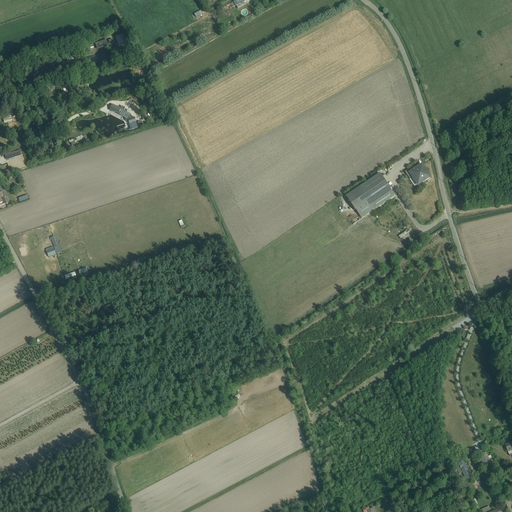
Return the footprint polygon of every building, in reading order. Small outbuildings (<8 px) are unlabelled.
[(106,40),(95,44),(97,50),(114,44),(112,40),(109,41),(109,43),(107,44),(106,40)] [(112,105),(109,111),(114,113),(118,114),(118,115),(125,119),(126,121),(128,121),(129,125),(130,130),(128,130),(129,131),(138,128),(135,117),(132,118),(131,115),(124,111),(125,108),(122,107),(121,108),(117,106),(117,107),(112,105)] [(78,137),(74,139),(77,146),(84,142),(81,135),(79,136),(79,137),(78,137)] [(20,150),(5,155),(6,160),(22,155),(20,150)] [(405,173),(409,179),(411,178),(417,187),(430,178),(422,165),(416,169),(414,167),(405,173)] [(346,197),(362,219),(395,197),(380,174),(346,197)] [(399,188),(404,183),(399,178),(394,183),(399,188)] [(3,192),(0,193),(0,206),(10,202),(4,189),(2,190),(3,192)] [(57,255),(62,253),(59,246),(58,246),(56,242),(54,236),(50,238),(50,239),(51,241),(51,240),(54,248),(57,255)] [(49,258),(56,255),(53,248),(53,247),(46,250),(46,251),(49,258)] [(480,458),(476,460),(480,468),(483,467),(490,464),(485,452),(479,455),(480,458)] [(467,462),(465,463),(462,458),(460,460),(461,462),(457,463),(460,468),(457,470),(459,475),(468,470),(466,465),(468,464),(467,462)] [(434,482),(441,478),(438,473),(431,477),(434,482)] [(422,482),(426,490),(433,486),(433,485),(433,484),(430,478),(422,482)] [(419,481),(413,485),(418,492),(423,489),(419,481)]
